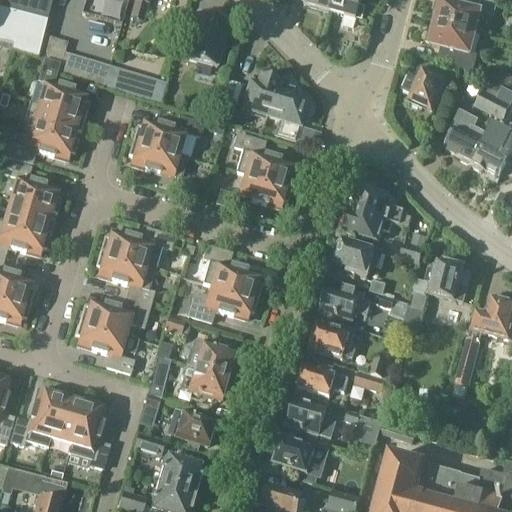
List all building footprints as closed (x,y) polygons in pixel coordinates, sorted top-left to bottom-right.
[(8,0),(5,13),(47,23),(52,0),(8,0)] [(135,0),(131,20),(143,23),(148,5),(149,0),(135,0)] [(330,14),(334,0),(306,0),(304,7),(330,14)] [(334,0),(330,14),(357,21),(357,20),(361,21),(362,22),(366,10),(360,8),(362,0),(334,0)] [(453,0),(452,7),(441,4),(440,5),(436,4),(433,14),(438,15),(435,25),(471,34),(476,13),(472,12),(474,0),(472,0),(453,0)] [(0,42),(14,46),(13,47),(12,52),(37,59),(47,23),(5,13),(0,11),(0,42)] [(229,24),(197,15),(184,61),(216,70),(229,24)] [(466,55),(471,34),(435,25),(433,35),(428,34),(426,44),(430,45),(430,47),(441,50),(438,60),(458,65),(456,71),(473,76),(478,58),(466,55)] [(50,62),(56,41),(44,38),(38,58),(50,62)] [(61,65),(65,55),(68,45),(56,41),(50,62),(61,65)] [(70,80),(77,58),(65,55),(61,65),(57,76),(70,80)] [(82,83),(88,62),(77,58),(70,80),(82,83)] [(35,106),(85,121),(89,106),(84,105),(86,97),(73,93),(59,88),(58,89),(53,87),(60,66),(44,62),(37,85),(44,87),(38,106),(35,106)] [(93,87),(99,65),(88,62),(82,83),(93,87)] [(103,90),(110,68),(99,65),(93,87),(103,90)] [(116,94),(122,72),(110,68),(103,90),(116,94)] [(456,78),(450,75),(438,70),(434,78),(422,73),(419,81),(410,76),(403,91),(412,95),(408,103),(416,106),(417,109),(419,110),(422,109),(432,114),(444,89),(451,92),(456,78)] [(127,97),(133,75),(122,72),(116,94),(127,97)] [(138,100),(145,79),(133,75),(127,97),(138,100)] [(266,120),(277,85),(276,85),(274,81),(267,79),(264,82),(254,78),(248,98),(245,97),(240,112),(266,120)] [(149,104),(156,82),(145,79),(138,100),(149,104)] [(167,85),(156,82),(149,104),(161,107),(167,85)] [(235,110),(242,87),(229,83),(222,106),(235,110)] [(300,99),(293,97),(294,92),(278,87),(278,86),(277,85),(266,120),(279,124),(275,139),(297,145),(302,130),(299,129),(302,119),(306,118),(308,111),(305,108),(306,105),(298,103),(300,99)] [(474,110),(491,118),(492,116),(489,114),(500,94),(487,88),(484,94),(483,93),(474,110)] [(492,116),(491,118),(502,124),(511,104),(511,94),(502,90),(500,94),(489,114),(492,116)] [(10,99),(2,97),(0,103),(0,108),(6,111),(10,99)] [(30,104),(24,126),(73,141),(75,134),(81,136),(85,121),(35,106),(30,104)] [(455,133),(445,152),(459,159),(460,164),(466,167),(471,165),(471,166),(486,136),(472,129),(475,123),(460,115),(452,131),(455,133)] [(178,158),(178,157),(185,135),(199,140),(202,127),(179,121),(176,132),(172,131),(158,127),(157,127),(145,123),(142,131),(137,129),(132,144),(178,158)] [(7,160),(31,167),(35,155),(39,156),(38,156),(53,161),(53,160),(66,164),(68,156),(74,158),(79,142),(73,141),(24,126),(17,148),(11,147),(7,160)] [(485,173),(498,179),(511,151),(511,149),(486,136),(471,166),(472,166),(473,171),(481,175),(485,173)] [(245,177),(292,191),(296,176),(290,174),(292,166),(280,162),(265,158),(261,157),(264,145),(238,137),(234,150),(243,152),(236,175),(245,178),(245,177)] [(188,160),(178,157),(178,158),(132,144),(128,159),(134,161),(132,169),(144,172),(144,173),(159,177),(163,178),(160,190),(186,198),(190,185),(181,183),(188,160)] [(17,181),(11,203),(51,215),(51,216),(57,218),(61,202),(56,200),(58,192),(45,189),(45,188),(30,184),(26,183),(30,171),(7,164),(3,177),(17,181)] [(287,205),(292,191),(245,177),(245,178),(239,199),(221,194),(217,206),(244,214),(248,202),(252,203),(251,204),(266,208),(279,212),(281,204),(287,205)] [(363,182),(355,209),(373,215),(372,218),(392,224),(408,229),(411,219),(403,217),(404,212),(395,210),(396,206),(391,204),(392,200),(375,195),(377,187),(363,182)] [(49,222),(51,216),(51,215),(11,203),(4,224),(4,225),(51,238),(55,224),(49,222)] [(373,215),(355,209),(353,218),(348,216),(343,233),(379,244),(382,233),(389,235),(392,224),(372,218),(373,215)] [(46,253),(51,238),(4,225),(4,224),(0,222),(0,261),(3,262),(7,250),(11,252),(25,256),(26,256),(38,260),(40,252),(46,253)] [(100,256),(155,272),(162,250),(170,252),(174,240),(147,232),(144,244),(140,243),(140,242),(125,238),(125,239),(112,235),(110,243),(104,241),(100,256)] [(380,264),(382,256),(342,244),(341,248),(338,247),(335,257),(338,258),(334,270),(343,272),(341,278),(355,282),(356,278),(367,281),(373,262),(380,264)] [(420,267),(424,253),(405,247),(401,261),(420,267)] [(203,287),(212,289),(258,302),(262,287),(257,285),(259,278),(246,274),(246,273),(232,269),(231,270),(228,268),(231,257),(208,250),(204,262),(209,264),(203,287)] [(127,301),(150,308),(153,296),(149,294),(155,272),(100,256),(95,270),(101,272),(99,280),(112,284),(111,284),(126,289),(126,288),(130,289),(127,301)] [(0,261),(0,298),(30,308),(35,293),(29,291),(31,283),(19,280),(19,279),(4,275),(0,274),(0,273),(3,262),(0,261)] [(451,264),(451,266),(438,263),(435,274),(430,272),(426,285),(430,286),(427,297),(455,305),(455,304),(464,306),(471,278),(463,276),(465,270),(461,269),(461,267),(451,264)] [(369,295),(381,298),(382,299),(385,287),(373,284),(369,295)] [(212,289),(209,300),(194,296),(188,319),(211,326),(214,314),(246,323),(248,315),(254,317),(258,302),(212,289)] [(368,318),(372,305),(354,300),(356,294),(345,290),(343,296),(328,292),(326,297),(323,299),(322,304),(323,307),(322,313),(353,322),(355,315),(368,318)] [(427,301),(414,297),(410,310),(424,314),(427,301)] [(0,298),(0,324),(5,326),(5,325),(18,329),(20,321),(26,323),(30,308),(0,298)] [(394,302),(382,299),(381,298),(378,308),(391,312),(394,302)] [(511,305),(490,300),(486,317),(475,315),(471,333),(482,336),(510,343),(511,333),(511,305)] [(143,330),(150,308),(127,301),(123,313),(120,312),(120,311),(105,307),(92,304),(90,312),(84,310),(80,325),(126,338),(129,326),(143,330)] [(394,302),(391,312),(390,317),(404,322),(408,306),(394,302)] [(169,320),(164,334),(181,339),(185,325),(169,320)] [(119,360),(126,338),(80,325),(75,340),(81,341),(79,349),(91,353),(106,358),(106,357),(110,358),(107,370),(130,377),(133,365),(119,360)] [(351,336),(351,335),(318,325),(314,338),(311,340),(310,345),(311,348),(310,351),(343,361),(343,360),(347,361),(355,337),(351,336)] [(466,402),(482,336),(471,333),(469,341),(468,341),(454,399),(466,402)] [(196,370),(231,381),(235,370),(232,367),(235,356),(196,344),(193,353),(190,352),(185,368),(196,371),(196,370)] [(362,359),(358,374),(383,382),(388,367),(362,359)] [(336,379),(336,378),(332,376),(333,370),(322,367),(320,373),(305,368),(304,374),(300,376),(299,381),(301,384),(299,390),(330,399),(332,393),(344,397),(348,383),(336,379)] [(228,391),(231,381),(196,370),(196,371),(195,372),(187,370),(183,372),(181,379),(183,384),(181,391),(221,403),(224,392),(228,391)] [(383,382),(358,374),(354,388),(381,397),(386,382),(383,382)] [(0,376),(0,446),(5,448),(13,421),(1,418),(3,414),(7,399),(11,386),(3,384),(5,378),(0,376)] [(149,388),(147,398),(160,401),(162,392),(149,388)] [(50,442),(62,400),(63,401),(64,396),(49,391),(47,397),(39,395),(35,407),(31,422),(30,426),(18,423),(11,446),(24,449),(25,444),(48,451),(51,442),(50,442)] [(51,442),(71,448),(72,448),(85,402),(71,398),(69,403),(63,401),(62,400),(50,442),(51,442)] [(160,401),(147,398),(144,407),(157,411),(160,401)] [(100,406),(85,402),(72,448),(71,448),(68,457),(91,464),(90,469),(102,472),(109,449),(97,446),(98,442),(99,442),(103,427),(106,414),(99,412),(100,406)] [(329,424),(332,412),(296,402),(292,414),(289,416),(287,421),(289,425),(288,428),(320,438),(325,423),(329,424)] [(175,412),(172,421),(166,439),(174,441),(175,439),(207,448),(211,444),(212,438),(211,435),(215,424),(175,412)] [(344,425),(357,429),(360,418),(347,414),(344,425)] [(360,418),(357,429),(353,443),(375,449),(382,424),(360,418)] [(441,444),(450,446),(454,431),(445,428),(441,444)] [(165,445),(137,437),(131,455),(160,463),(165,445)] [(276,467),(310,477),(309,479),(321,482),(325,468),(325,469),(330,454),(304,446),(303,448),(283,443),(280,454),(277,453),(275,463),(277,464),(276,467)] [(165,458),(158,484),(197,496),(204,470),(165,458)] [(481,482),(392,460),(378,511),(511,511),(511,464),(508,463),(505,476),(484,471),(481,482)] [(0,494),(2,494),(8,472),(0,469),(0,494)] [(46,481),(8,472),(2,494),(2,496),(10,498),(12,492),(39,499),(35,511),(60,511),(67,487),(45,482),(46,481)] [(63,477),(51,474),(49,482),(61,484),(63,477)] [(192,511),(197,496),(158,484),(150,510),(157,511),(192,511)] [(309,511),(313,499),(285,491),(285,492),(270,488),(267,498),(264,500),(262,506),(264,510),(263,511),(298,511),(299,509),(309,511)] [(359,511),(362,501),(335,493),(329,511),(359,511)] [(143,511),(146,502),(121,495),(116,511),(143,511)]
